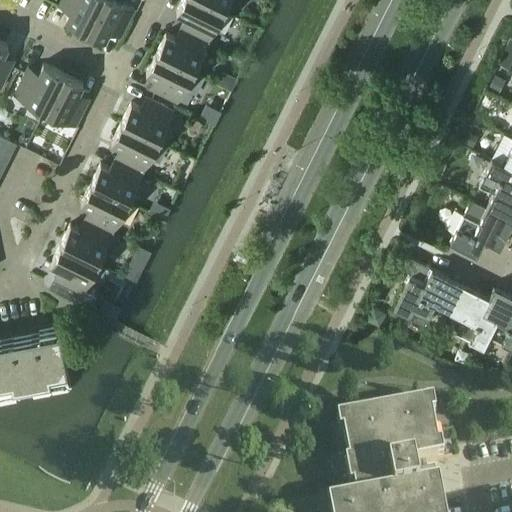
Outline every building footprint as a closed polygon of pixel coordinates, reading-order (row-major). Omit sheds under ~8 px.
[(59,0),(58,5),(68,10),(64,19),(84,29),(98,0),(59,0)] [(98,0),(84,29),(104,39),(109,31),(120,36),(134,7),(121,1),(119,0),(98,0)] [(201,0),(181,0),(175,11),(184,16),(179,26),(208,41),(214,28),(216,25),(222,24),(228,13),(223,11),(201,0)] [(201,0),(223,11),(228,13),(234,1),(232,0),(201,0)] [(165,32),(155,53),(193,71),(197,74),(203,62),(200,56),(202,53),(208,41),(179,26),(174,36),(165,32)] [(509,37),(497,62),(499,63),(511,68),(511,38),(509,37)] [(0,87),(14,59),(4,53),(8,45),(0,40),(0,87)] [(155,53),(145,72),(154,77),(148,88),(177,102),(184,89),(185,86),(192,85),(197,74),(193,71),(155,53)] [(27,65),(13,94),(26,101),(29,102),(30,109),(42,114),(63,72),(42,62),(38,71),(27,65)] [(63,72),(42,114),(53,120),(59,117),(62,119),(75,125),(90,96),(79,91),(83,82),(63,72)] [(495,74),(487,90),(497,95),(505,79),(495,74)] [(130,101),(120,122),(158,141),(162,143),(168,132),(165,125),(167,122),(173,109),(144,95),(139,106),(130,101)] [(120,122),(110,142),(119,146),(113,157),(142,171),(149,158),(150,155),(157,154),(162,143),(158,141),(120,122)] [(465,129),(460,140),(470,145),(475,134),(465,129)] [(16,143),(0,134),(0,148),(10,154),(16,143)] [(511,141),(502,162),(503,163),(502,164),(511,168),(511,183),(511,186),(511,141)] [(10,154),(0,148),(0,162),(5,165),(10,154)] [(100,162),(90,183),(127,201),(132,204),(138,192),(135,186),(136,183),(142,171),(113,157),(108,166),(100,162)] [(511,186),(511,183),(511,168),(502,164),(503,163),(502,162),(491,157),(478,184),(493,191),(485,206),(511,219),(511,186)] [(90,183),(80,202),(88,207),(83,217),(112,232),(118,219),(120,216),(126,215),(132,204),(127,201),(90,183)] [(499,246),(504,236),(511,220),(511,219),(485,206),(471,199),(457,227),(456,227),(449,240),(476,254),(484,239),(499,246)] [(166,205),(161,215),(164,217),(165,217),(170,207),(166,205)] [(69,223),(59,244),(102,265),(107,253),(104,247),(106,244),(112,232),(83,217),(78,227),(69,223)] [(59,244),(49,263),(58,267),(52,278),(82,293),(88,280),(90,277),(96,276),(102,265),(59,244)] [(406,280),(393,306),(424,322),(434,302),(448,309),(462,282),(461,282),(447,275),(435,269),(434,268),(431,267),(404,253),(394,274),(406,280)] [(462,282),(448,309),(450,310),(464,317),(456,332),(470,339),(482,345),(483,346),(488,335),(496,320),(480,312),(485,302),(488,296),(487,295),(475,289),(463,283),(462,282)] [(511,293),(493,284),(487,295),(488,296),(480,312),(496,320),(488,335),(511,346),(511,293)] [(371,307),(365,319),(377,325),(383,313),(371,307)] [(0,404),(71,391),(58,324),(56,324),(57,332),(0,343),(0,404)] [(442,511),(434,468),(423,470),(421,464),(437,461),(435,449),(437,448),(431,417),(429,417),(427,405),(341,421),(344,433),(342,433),(348,464),(352,489),(355,503),(327,508),(327,511),(442,511)]
